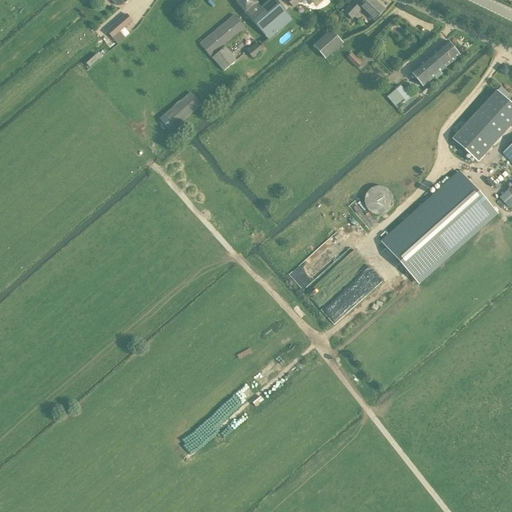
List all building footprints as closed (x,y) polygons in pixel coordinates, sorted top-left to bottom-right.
[(269,40),(292,20),(275,0),(263,10),(254,0),(238,0),(236,2),(269,40)] [(374,21),(384,10),(373,0),(366,0),(359,7),(374,21)] [(351,19),(360,10),(353,2),(344,12),(351,19)] [(127,14),(113,26),(106,31),(112,38),(132,21),(127,14)] [(211,58),(245,29),(234,16),(200,45),(211,58)] [(324,58),(341,42),(331,30),(313,46),(324,58)] [(422,86),(459,55),(446,41),(410,72),(422,86)] [(253,59),(263,51),(256,43),(246,51),(253,59)] [(224,71),(236,61),(225,49),(213,59),(224,71)] [(90,65),(102,55),(100,52),(88,62),(90,65)] [(347,58),(358,69),(363,64),(352,53),(347,58)] [(510,70),(503,65),(498,71),(505,76),(510,70)] [(406,100),(397,89),(387,97),(397,108),(406,100)] [(455,138),(479,160),(511,122),(511,104),(496,90),(455,138)] [(170,131),(201,106),(190,93),(160,119),(170,131)] [(511,162),(511,144),(503,153),(511,162)] [(459,171),(381,242),(419,285),(498,214),(459,171)] [(372,216),(395,208),(386,184),(363,192),(372,216)] [(511,184),(507,190),(499,197),(509,208),(511,204),(511,184)] [(333,323),(381,283),(371,270),(371,269),(361,258),(355,263),(350,257),(350,254),(347,256),(347,260),(340,260),(346,267),(346,276),(355,277),(355,284),(355,285),(355,296),(353,298),(336,297),(335,297),(331,300),(314,300),(333,323)]
